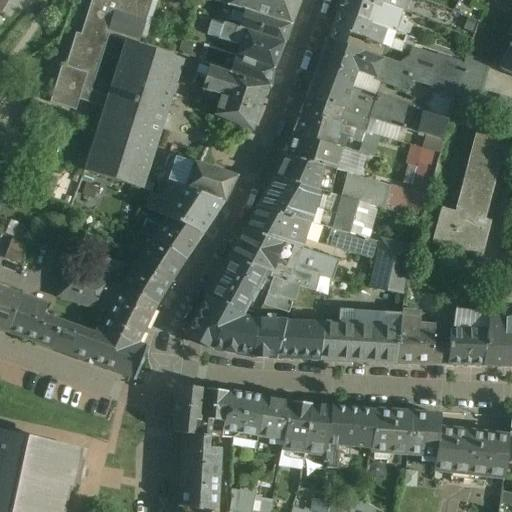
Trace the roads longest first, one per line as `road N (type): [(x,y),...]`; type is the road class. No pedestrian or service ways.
road 1 (residential): [(162,361),(323,0)]
road 2 (residential): [(511,391),(230,377),(162,361)]
road 3 (residential): [(155,399),(0,342)]
